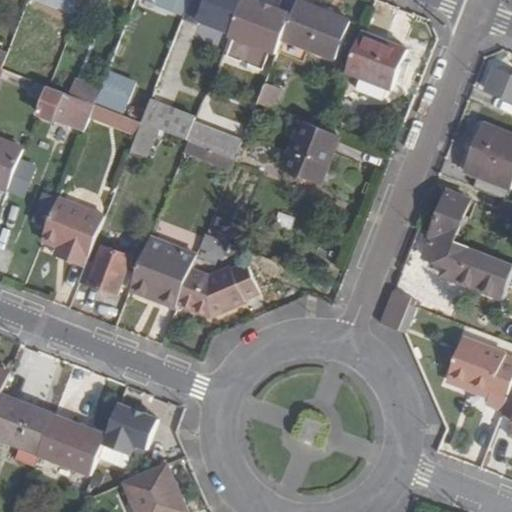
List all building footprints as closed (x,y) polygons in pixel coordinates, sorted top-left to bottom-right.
[(74,0),(67,0),(54,36),(68,42),(83,3),(74,0)] [(191,0),(161,0),(160,5),(185,15),(187,10),(191,0)] [(248,12),(265,19),(289,29),(300,0),(299,0),(252,0),(249,7),(248,12)] [(300,0),(289,29),(284,40),(310,50),(337,61),(353,21),(300,0)] [(409,50),(364,32),(348,73),(359,77),(361,91),(381,99),(392,90),(393,91),(409,50)] [(284,40),(279,53),(305,63),(310,50),(284,40)] [(8,55),(0,51),(0,67),(3,69),(8,55)] [(511,76),(496,70),(487,92),(511,101),(511,76)] [(137,82),(113,73),(102,103),(126,112),(137,82)] [(285,91),(267,84),(259,103),(277,110),(285,91)] [(93,104),(50,88),(39,116),(72,129),(75,123),(84,127),(93,104)] [(202,105),(157,89),(144,124),(160,130),(188,141),(196,121),(202,105)] [(121,127),(121,128),(139,135),(144,124),(115,113),(111,123),(121,127)] [(245,140),(196,121),(188,141),(215,151),(237,160),(245,140)] [(285,170),(323,186),(342,137),(326,131),(305,122),(285,170)] [(144,124),(139,135),(133,152),(149,159),(160,130),(144,124)] [(467,173),(479,178),(475,189),(508,201),(511,191),(511,134),(486,125),(467,173)] [(26,149),(0,138),(0,188),(9,192),(26,149)] [(215,151),(188,141),(183,153),(211,163),(215,151)] [(237,160),(215,151),(211,163),(233,171),(234,167),(237,160)] [(471,201),(449,192),(433,235),(455,243),(471,201)] [(107,217),(60,199),(43,241),(61,248),(74,253),(70,262),(88,268),(89,265),(107,217)] [(297,218),(280,213),(275,227),(292,232),(297,218)] [(240,224),(219,217),(215,230),(236,237),(240,224)] [(207,235),(206,237),(202,250),(226,259),(231,244),(207,235)] [(440,277),(501,300),(511,272),(511,265),(455,243),(433,235),(424,258),(444,266),(440,277)] [(186,253),(151,239),(134,286),(164,298),(162,302),(178,308),(180,304),(193,270),(194,270),(199,257),(186,253)] [(74,253),(61,248),(57,257),(70,262),(74,253)] [(89,265),(88,268),(82,282),(119,295),(133,258),(104,248),(97,267),(89,265)] [(194,270),(193,270),(180,304),(210,317),(246,303),(245,300),(261,294),(248,264),(233,271),(231,269),(212,277),(194,270)] [(395,292),(393,298),(411,305),(414,300),(395,292)] [(399,332),(411,305),(393,298),(383,324),(399,332)] [(415,306),(411,305),(399,332),(406,335),(417,307),(415,306)] [(511,393),(511,357),(466,340),(450,381),(492,398),(491,402),(489,406),(504,412),(511,393)] [(0,368),(0,405),(4,395),(13,374),(0,368)] [(450,381),(448,385),(491,402),(492,398),(450,381)] [(511,421),(511,393),(504,412),(502,418),(511,421)] [(4,395),(0,405),(0,439),(21,448),(41,456),(56,416),(4,395)] [(109,437),(56,416),(41,456),(94,476),(95,472),(103,453),(109,437)] [(326,423),(309,417),(301,437),(318,444),(326,423)] [(41,456),(21,448),(16,460),(36,468),(41,456)] [(190,511),(171,466),(129,484),(140,511),(190,511)]
